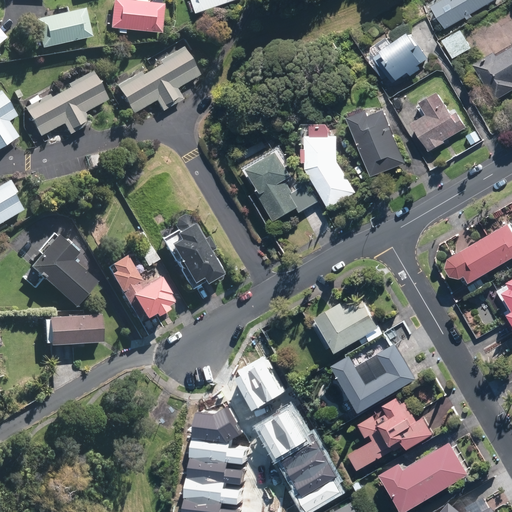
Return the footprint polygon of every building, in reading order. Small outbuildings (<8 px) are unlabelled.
[(241,0),(185,0),(192,21),(243,5),(241,0)] [(448,27),(495,0),(443,0),(436,5),(448,27)] [(163,10),(110,8),(109,37),(162,39),(163,10)] [(85,16),(32,23),(36,51),(89,44),(85,16)] [(474,46),(464,29),(445,39),(456,57),(474,46)] [(426,67),(424,63),(433,57),(415,30),(378,54),(396,81),(414,69),(416,73),(426,67)] [(511,90),(511,47),(502,53),(500,50),(477,62),(498,98),(511,90)] [(180,53),(114,91),(131,121),(157,106),(163,116),(182,105),(177,95),(197,83),(180,53)] [(90,78),(21,113),(37,143),(64,130),(69,139),(89,129),(84,120),(105,109),(90,78)] [(456,113),(443,89),(426,99),(433,112),(417,120),(430,143),(429,143),(433,149),(448,141),(447,139),(462,130),(461,130),(470,125),(461,110),(456,113)] [(0,152),(19,141),(9,126),(17,121),(0,94),(0,152)] [(373,107),(354,114),(357,123),(376,173),(409,161),(390,107),(375,113),(373,107)] [(318,120),(318,132),(313,132),(312,159),(311,166),(333,205),(359,191),(342,160),(343,132),(337,132),(334,120),(318,120)] [(300,189),(295,191),(288,179),(297,174),(283,149),(253,165),(265,186),(260,188),(278,220),(300,207),(302,210),(321,200),(308,178),(297,184),(300,189)] [(100,152),(87,155),(92,184),(106,181),(100,152)] [(4,189),(0,191),(0,227),(19,217),(4,189)] [(176,225),(178,228),(163,237),(192,287),(206,279),(207,281),(225,271),(213,250),(217,247),(210,235),(205,237),(196,220),(192,215),(184,213),(178,217),(176,225)] [(511,254),(511,228),(506,219),(461,245),(478,275),(511,254)] [(149,265),(161,258),(144,231),(132,238),(149,265)] [(59,232),(51,242),(30,265),(77,305),(99,280),(73,258),(81,250),(59,232)] [(142,285),(139,280),(142,278),(128,253),(113,261),(117,268),(112,271),(123,289),(126,294),(141,319),(175,299),(161,274),(142,285)] [(511,274),(504,279),(507,285),(499,290),(510,309),(505,311),(511,323),(511,274)] [(341,303),(315,317),(333,351),(373,330),(358,302),(344,310),(341,303)] [(50,317),(46,317),(47,340),(51,340),(51,342),(103,340),(102,313),(50,315),(50,317)] [(349,351),(329,362),(358,411),(412,379),(391,344),(357,364),(349,351)] [(402,449),(426,435),(413,413),(409,416),(396,395),(354,420),(365,438),(342,451),(353,470),(399,443),(402,449)] [(237,406),(216,417),(233,449),(275,428),(263,405),(242,415),(237,406)] [(402,467),(398,460),(380,470),(402,509),(439,488),(435,482),(459,468),(445,442),(402,467)] [(275,472),(248,486),(261,511),(299,511),(297,507),(319,496),(305,468),(284,478),(283,475),(278,478),(275,472)] [(485,511),(474,494),(444,511),(485,511)]
